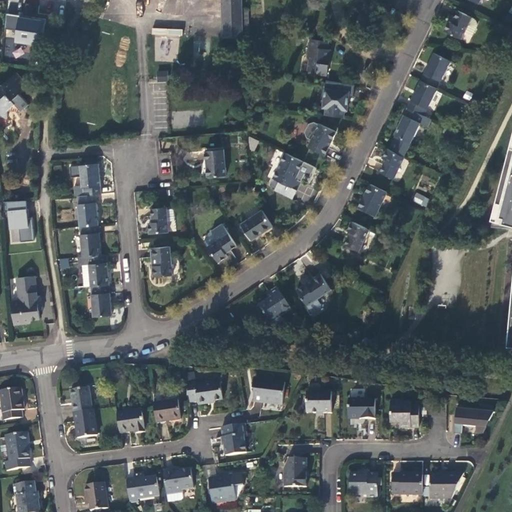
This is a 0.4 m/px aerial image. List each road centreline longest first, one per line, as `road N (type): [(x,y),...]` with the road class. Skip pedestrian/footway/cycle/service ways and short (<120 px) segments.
road 1 (residential): [(140,340),(216,304),(326,222),(435,0)]
road 2 (residential): [(140,340),(125,150)]
road 3 (residential): [(58,469),(202,444),(205,427),(223,419)]
road 4 (residential): [(436,450),(332,459),(331,511)]
